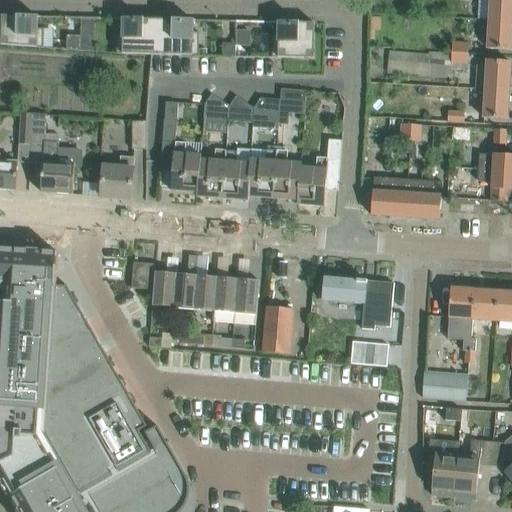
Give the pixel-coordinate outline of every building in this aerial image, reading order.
[(511,0),(491,0),(490,21),(511,22),(511,0)] [(1,17),(1,46),(42,49),(43,30),(37,30),(37,18),(1,17)] [(370,19),(370,29),(381,30),(381,19),(370,19)] [(123,56),(157,56),(158,21),(123,20),(122,32),(116,32),(116,54),(123,56)] [(158,21),(157,56),(198,57),(199,34),(193,34),(193,22),(158,21)] [(511,31),(511,22),(490,21),(488,50),(511,51),(511,31)] [(271,59),(283,59),(313,60),(314,24),(278,24),(278,36),(272,36),(271,59)] [(236,32),(236,46),(248,46),(249,32),(236,32)] [(96,53),(96,36),(81,35),(81,52),(96,53)] [(66,38),(66,50),(78,50),(78,38),(66,38)] [(452,43),(451,55),(467,56),(468,44),(452,43)] [(224,44),(224,56),(235,56),(236,45),(224,44)] [(467,56),(451,55),(428,53),(428,56),(388,53),(386,75),(446,80),(447,74),(450,74),(450,71),(466,72),(467,56)] [(486,90),(486,91),(508,92),(510,63),(490,62),(487,62),(487,67),(486,90)] [(281,90),(280,101),(280,103),(305,104),(306,92),(281,90)] [(508,92),(486,91),(484,119),(507,120),(508,92)] [(203,120),(229,122),(230,108),(229,107),(211,96),(204,106),(203,120)] [(252,124),(253,110),(254,109),(236,97),(229,107),(230,108),(229,122),(252,124)] [(260,99),(254,109),(253,110),(279,125),(280,103),(280,101),(260,99)] [(431,122),(464,124),(464,113),(431,111),(431,122)] [(20,114),(18,145),(32,146),(34,115),(20,114)] [(34,115),(32,146),(44,147),(42,173),(40,193),(72,195),(74,175),(74,167),(82,168),(83,152),(58,150),(58,145),(57,145),(44,144),(45,135),(46,115),(34,115)] [(164,121),(163,139),(175,140),(177,122),(164,121)] [(146,150),(146,123),(132,123),(132,151),(146,150)] [(399,141),(410,142),(411,125),(400,125),(399,141)] [(411,125),(410,142),(421,143),(422,126),(411,125)] [(494,144),(506,145),(507,132),(495,131),(494,144)] [(300,169),(297,202),(297,206),(324,208),(326,186),(337,187),(337,192),(338,192),(342,142),(328,142),(327,161),(317,160),(316,170),(300,169)] [(171,192),(197,194),(200,162),(201,157),(185,156),(186,146),(162,144),(160,169),(172,170),(171,192)] [(196,198),(223,200),(227,149),(215,148),(214,164),(200,162),(197,194),(196,198)] [(248,202),(248,198),(249,166),(236,165),(237,150),(227,149),(223,200),(248,202)] [(248,198),(273,200),(276,153),(266,152),(265,161),(250,160),(249,166),(248,198)] [(273,200),(297,202),(300,169),(300,165),(287,164),(288,154),(276,153),(273,200)] [(479,154),(478,170),(504,172),(504,179),(511,179),(511,156),(494,156),(479,154)] [(0,190),(16,191),(18,164),(1,163),(2,156),(0,155),(0,190)] [(103,168),(102,178),(101,198),(130,201),(134,160),(121,159),(120,169),(103,168)] [(504,172),(478,170),(477,182),(493,183),(491,202),(506,203),(507,191),(511,191),(511,179),(504,179),(504,172)] [(371,216),(384,216),(385,205),(391,206),(393,180),(374,179),(371,216)] [(384,216),(405,218),(407,181),(393,180),(391,206),(385,205),(384,216)] [(405,218),(426,219),(427,208),(421,208),(422,182),(407,181),(405,218)] [(427,208),(426,219),(439,220),(442,183),(422,182),(421,208),(427,208)] [(0,250),(0,476),(20,511),(168,511),(175,487),(176,488),(177,487),(146,433),(145,434),(143,430),(147,428),(102,350),(100,351),(95,341),(93,337),(94,336),(66,286),(64,287),(65,288),(56,287),(58,254),(0,250)] [(153,306),(173,308),(176,275),(153,273),(154,265),(146,265),(133,264),(131,289),(154,291),(153,306)] [(173,308),(193,310),(196,277),(176,275),(173,308)] [(193,310),(213,311),(216,279),(196,277),(193,310)] [(364,305),(362,321),(361,330),(374,331),(374,327),(390,329),(394,284),(378,283),(366,282),(324,278),(322,302),(364,305)] [(213,322),(235,324),(238,281),(216,279),(213,311),(214,311),(213,322)] [(238,281),(235,324),(255,326),(259,282),(238,281)] [(462,352),(465,352),(474,352),(475,340),(471,340),(472,320),(474,291),(450,290),(447,340),(463,341),(462,352)] [(497,293),(474,291),(472,320),(495,322),(497,293)] [(511,294),(497,293),(495,322),(511,322),(511,294)] [(262,353),(289,356),(293,311),(266,308),(262,353)] [(179,345),(190,346),(191,336),(180,336),(179,345)] [(191,336),(190,346),(203,347),(204,337),(191,336)] [(162,339),(149,338),(148,347),(161,349),(162,339)] [(219,348),(232,349),(233,340),(220,339),(219,348)] [(233,340),(232,349),(244,350),(244,341),(233,340)] [(352,343),(351,365),(386,368),(388,346),(352,343)] [(473,365),(474,352),(465,352),(465,365),(473,365)] [(466,403),(467,377),(424,374),(422,400),(466,403)] [(460,423),(462,411),(455,410),(446,409),(445,421),(460,423)] [(511,466),(505,473),(511,482),(511,438),(505,444),(493,443),(491,468),(502,469),(503,462),(509,462),(511,466)] [(479,466),(491,468),(493,443),(481,442),(480,449),(470,448),(469,459),(457,458),(454,493),(476,495),(479,466)] [(454,493),(457,458),(428,455),(426,478),(433,478),(431,496),(453,499),(454,493)]
